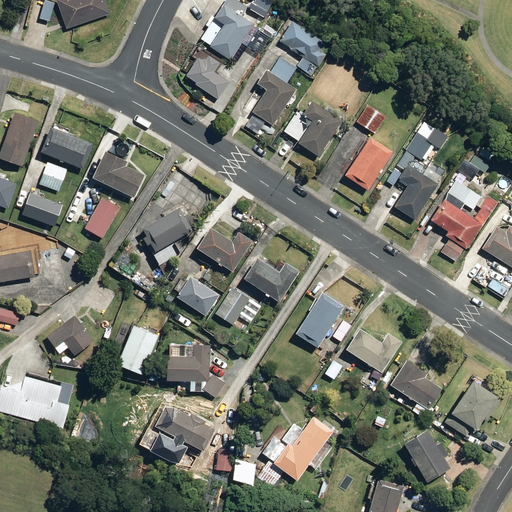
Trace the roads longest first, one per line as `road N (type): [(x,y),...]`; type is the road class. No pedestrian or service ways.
road 1 (tertiary): [(125,97),(511,344)]
road 2 (tertiary): [(0,55),(125,97)]
